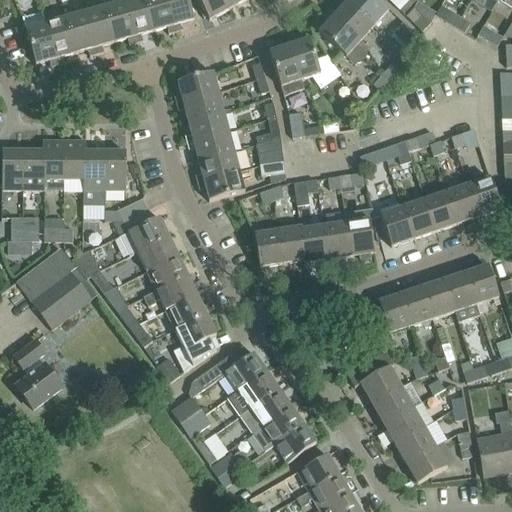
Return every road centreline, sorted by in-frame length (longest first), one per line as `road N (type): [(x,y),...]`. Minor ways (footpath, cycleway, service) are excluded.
road 1 (residential): [(147,65),(176,177),(231,290),(253,307),(285,302)]
road 2 (residential): [(397,511),(314,372),(285,302)]
road 3 (residential): [(285,302),(347,292),(511,239)]
road 4 (residential): [(147,65),(307,0)]
road 5 (residential): [(0,61),(20,96),(147,65)]
